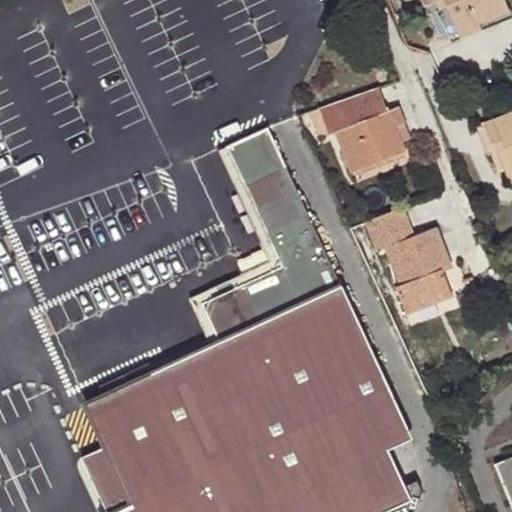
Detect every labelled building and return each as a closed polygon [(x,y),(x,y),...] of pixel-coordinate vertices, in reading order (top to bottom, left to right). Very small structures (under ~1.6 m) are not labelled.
[(445,0),(437,0),(442,10),(449,7),(445,0)] [(445,0),(449,7),(462,37),(483,29),(480,21),(509,8),(505,0),(445,0)] [(380,87),(322,107),(331,132),(337,130),(352,170),(406,151),(403,143),(396,123),(405,120),(399,104),(388,109),(380,87)] [(511,110),(486,121),(494,142),(503,139),(506,148),(511,161),(511,110)] [(396,123),(404,143),(411,139),(405,120),(396,123)] [(268,130),(227,148),(283,267),(215,299),(209,314),(222,342),(342,286),(268,130)] [(503,139),(494,142),(498,151),(506,148),(503,139)] [(272,262),(191,300),(195,308),(215,299),(283,267),(227,148),(220,151),(272,262)] [(405,208),(366,222),(377,252),(387,249),(399,285),(396,285),(404,306),(449,289),(443,269),(439,261),(448,257),(437,227),(415,235),(405,208)] [(452,266),(448,257),(439,261),(443,269),(452,266)] [(103,397),(87,403),(105,444),(80,455),(107,511),(375,511),(383,509),(385,511),(412,511),(416,510),(424,489),(419,478),(405,483),(389,448),(412,437),(342,286),(222,342),(212,347),(154,374),(151,366),(147,360),(96,384),(103,397)] [(449,289),(404,306),(406,313),(452,296),(449,289)] [(209,339),(212,347),(222,342),(209,314),(215,299),(195,308),(209,339)] [(151,366),(154,374),(212,347),(209,339),(151,366)] [(511,456),(497,462),(511,499),(511,456)]
